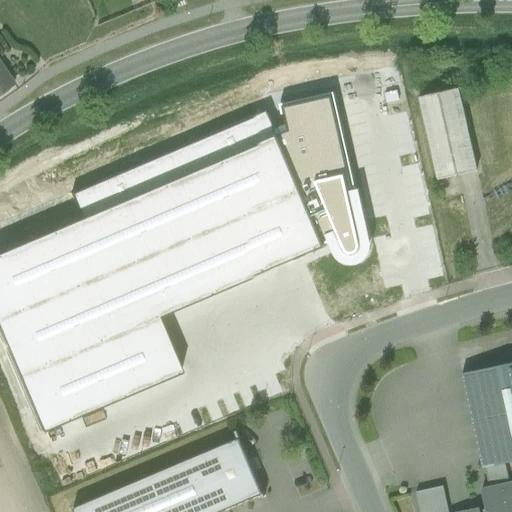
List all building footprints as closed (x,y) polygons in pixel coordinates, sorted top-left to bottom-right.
[(0,93),(14,84),(0,64),(0,93)] [(458,88),(419,97),(437,179),(476,170),(458,88)] [(283,132),(276,135),(323,246),(335,241),(341,251),(345,255),(349,257),(354,257),(359,254),(363,250),(364,244),(361,231),(366,230),(334,89),(275,104),(283,132)] [(80,218),(276,135),(266,111),(70,195),(80,218)] [(80,218),(0,252),(0,337),(41,432),(180,373),(156,317),(323,246),(276,135),(80,218)] [(511,363),(461,374),(482,467),(485,467),(504,463),(511,461),(511,363)] [(239,438),(201,455),(224,510),(263,494),(239,438)] [(201,455),(73,509),(73,511),(220,511),(224,510),(201,455)] [(504,463),(485,467),(489,488),(508,483),(504,463)] [(489,488),(482,489),(487,509),(487,511),(511,511),(511,482),(508,483),(489,488)] [(448,511),(443,487),(416,492),(420,511),(448,511)]
